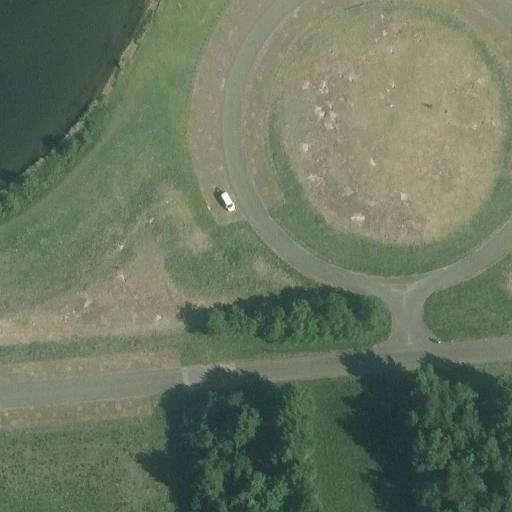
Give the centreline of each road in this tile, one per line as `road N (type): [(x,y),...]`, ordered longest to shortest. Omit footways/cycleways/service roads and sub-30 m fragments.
road 1 (unclassified): [(0,395),(409,358)]
road 2 (residential): [(291,0),(256,36),(238,72),(231,152),(263,225),(292,253),(366,284)]
road 3 (residential): [(406,286),(449,275),(511,230)]
